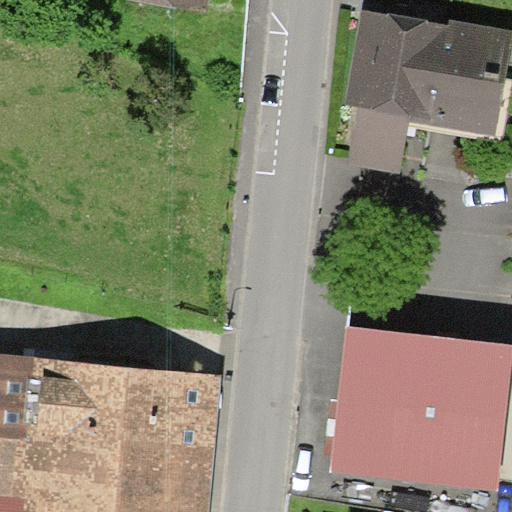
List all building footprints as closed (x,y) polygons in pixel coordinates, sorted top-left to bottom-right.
[(161,0),(204,8),(205,0),(161,0)] [(415,3),(412,19),(442,25),(445,9),(415,3)] [(361,101),(411,110),(482,123),(491,77),(500,78),(508,36),(442,25),(412,19),(369,11),(361,59),(353,100),(361,101)] [(411,110),(408,124),(503,142),(511,91),(511,80),(500,78),(491,77),(482,123),(411,110)] [(351,156),(401,165),(408,124),(411,110),(361,101),(351,156)] [(351,332),(337,461),(495,478),(510,349),(351,332)] [(0,418),(30,421),(36,358),(0,354),(0,418)] [(36,358),(30,421),(23,496),(21,511),(171,511),(174,488),(184,371),(36,358)] [(0,493),(23,496),(30,421),(0,418),(0,493)]
